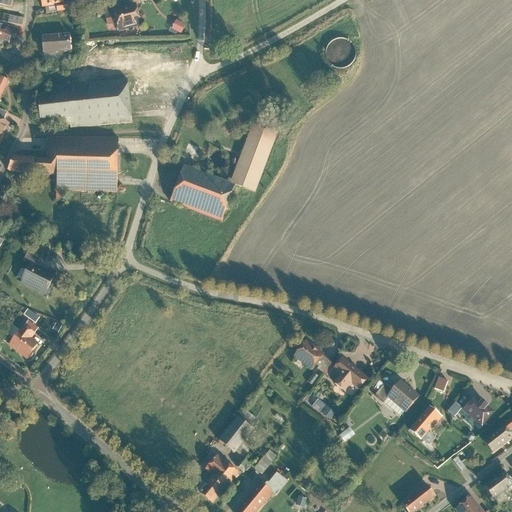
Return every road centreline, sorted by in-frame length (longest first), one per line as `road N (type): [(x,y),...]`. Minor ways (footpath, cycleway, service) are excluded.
road 1 (residential): [(511,383),(123,261)]
road 2 (residential): [(123,261),(193,77)]
road 3 (tertiary): [(39,394),(178,511)]
road 4 (unclassified): [(348,0),(193,77)]
road 5 (residential): [(39,394),(123,261)]
road 6 (residential): [(19,62),(26,121),(0,179)]
